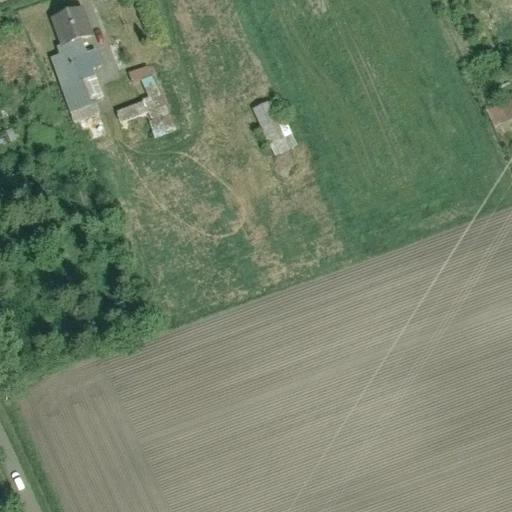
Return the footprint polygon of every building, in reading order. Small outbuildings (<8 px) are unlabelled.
[(82,8),(52,18),(62,45),(80,38),(92,34),(82,8)] [(55,47),(66,78),(92,69),(103,65),(97,48),(85,53),(80,38),(62,45),(55,47)] [(148,67),(128,74),(132,84),(152,77),(148,67)] [(94,100),(102,97),(92,69),(66,78),(82,122),(100,115),(94,100)] [(511,99),(496,106),(503,124),(511,120),(511,99)] [(273,103),(256,109),(274,154),(291,147),(273,103)]
